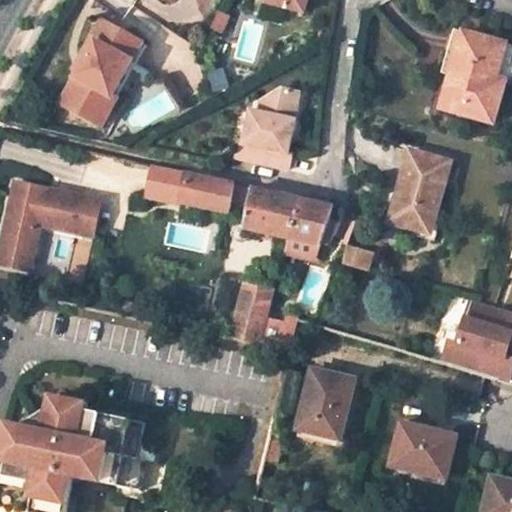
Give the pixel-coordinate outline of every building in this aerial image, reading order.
[(265,0),(265,2),(305,13),(308,0),(265,0)] [(112,96),(132,61),(123,55),(133,37),(103,20),(92,39),(96,41),(61,102),(89,118),(104,92),(112,96)] [(511,61),(511,45),(455,29),(442,73),(450,75),(441,108),(494,123),(511,61)] [(132,61),(143,42),(133,37),(123,55),(132,61)] [(288,149),(295,118),(297,92),(281,90),(262,98),(258,110),(251,108),(244,140),(239,140),(235,157),(288,168),(292,150),(288,149)] [(101,125),(116,99),(112,96),(104,92),(89,118),(97,122),(101,125)] [(450,163),(410,151),(389,221),(422,231),(420,236),(435,241),(443,213),(436,211),(450,163)] [(181,202),(187,174),(151,167),(145,194),(181,202)] [(187,174),(181,202),(230,213),(232,202),(236,185),(187,174)] [(36,186),(14,182),(11,196),(33,200),(36,186)] [(253,189),(236,185),(232,202),(250,205),(253,189)] [(100,200),(36,186),(33,200),(11,196),(1,244),(35,251),(40,225),(93,236),(100,200)] [(299,199),(253,189),(250,205),(245,229),(289,238),(299,199)] [(333,207),(299,199),(289,238),(306,242),(304,253),(317,256),(319,245),(333,207)] [(0,264),(30,271),(35,251),(1,244),(0,249),(0,264)] [(369,272),(373,255),(347,247),(342,264),(369,272)] [(247,286),(244,286),(230,339),(261,346),(269,314),(275,293),(247,287),(247,286)] [(511,310),(482,302),(476,300),(463,345),(455,342),(448,363),(505,380),(511,359),(511,356),(511,310)] [(132,311),(134,303),(125,301),(123,309),(132,311)] [(291,318),(269,314),(261,346),(291,352),(298,319),(292,317),(291,318)] [(355,378),(312,367),(298,423),(316,428),(315,432),(341,438),(355,378)] [(68,402),(51,398),(49,412),(22,429),(8,426),(4,443),(11,445),(10,451),(15,453),(12,465),(7,464),(0,498),(0,511),(65,511),(73,478),(140,493),(147,459),(138,458),(145,425),(85,413),(67,409),(68,402)] [(87,406),(68,402),(67,409),(85,413),(87,406)] [(456,434),(402,421),(390,465),(446,478),(456,434)] [(11,445),(4,443),(0,463),(7,464),(12,465),(15,453),(10,451),(11,445)] [(511,511),(511,479),(492,475),(483,511),(511,511)]
